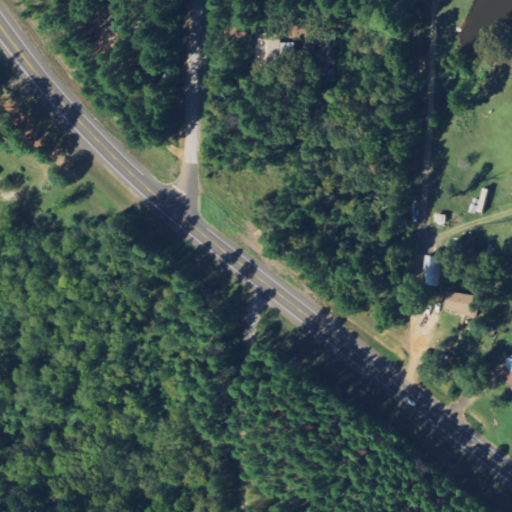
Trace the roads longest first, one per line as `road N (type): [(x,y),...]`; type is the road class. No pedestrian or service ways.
road 1 (tertiary): [(511,472),(140,181),(0,25)]
road 2 (residential): [(174,209),(189,178),(193,0)]
